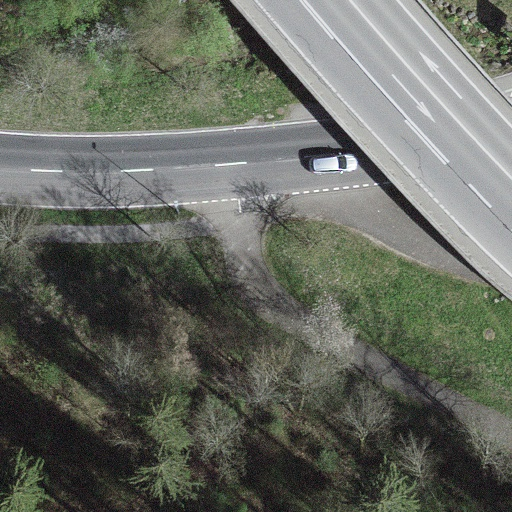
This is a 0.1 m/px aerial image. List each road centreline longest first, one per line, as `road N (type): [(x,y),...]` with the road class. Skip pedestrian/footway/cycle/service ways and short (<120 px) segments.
road 1 (primary): [(0,166),(228,164),(511,131)]
road 2 (track): [(511,443),(320,339),(238,233),(228,164)]
road 3 (trunk): [(511,177),(371,25)]
